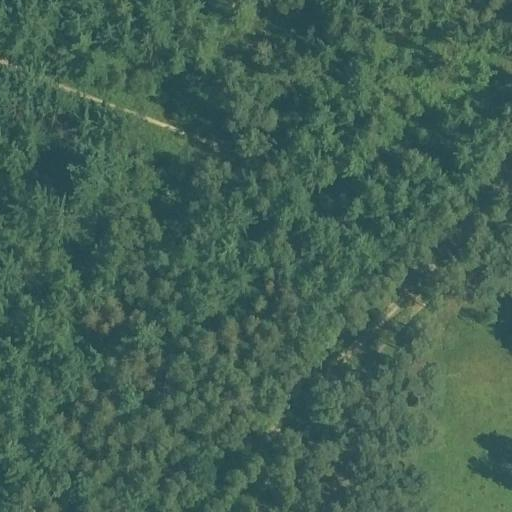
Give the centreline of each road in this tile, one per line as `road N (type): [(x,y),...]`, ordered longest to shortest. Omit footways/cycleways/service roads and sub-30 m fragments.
road 1 (track): [(430,288),(326,207),(250,164),(0,53)]
road 2 (track): [(188,511),(388,288),(511,173)]
